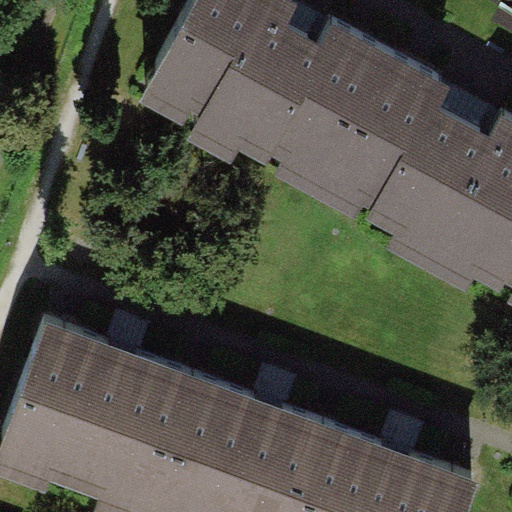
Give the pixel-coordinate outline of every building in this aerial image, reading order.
[(347,197),(418,66),(294,0),(193,0),(145,89),(347,197)] [(511,285),(511,116),(418,66),(347,197),(511,285)] [(0,456),(138,510),(197,360),(56,305),(0,447),(0,456)] [(141,511),(299,511),(337,415),(197,360),(138,510),(141,511)] [(461,511),(478,470),(337,415),(299,511),(461,511)]
